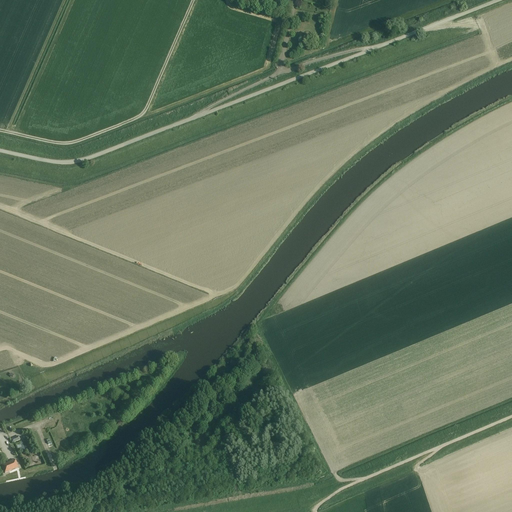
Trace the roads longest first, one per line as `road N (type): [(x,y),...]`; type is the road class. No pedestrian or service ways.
road 1 (unclassified): [(497,0),(92,160),(40,162),(0,152)]
road 2 (track): [(440,447),(339,490),(315,511)]
